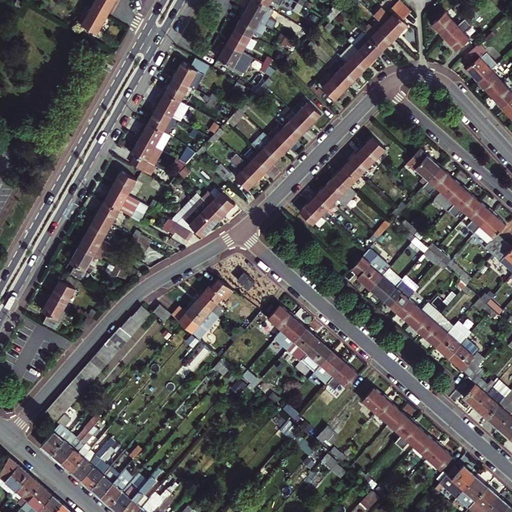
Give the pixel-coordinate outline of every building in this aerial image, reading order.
[(95,0),(92,7),(108,16),(116,0),(95,0)] [(243,11),(260,21),(268,6),(257,0),(251,0),(245,11),(243,10),(243,11)] [(358,0),(351,0),(350,1),(357,9),(362,4),(359,0),(358,0)] [(381,9),(374,16),(383,24),(397,38),(398,36),(397,35),(408,25),(403,20),(410,12),(398,0),(391,8),(394,12),(389,17),(381,9)] [(98,33),(108,16),(92,7),(82,24),(98,33)] [(242,15),(235,28),(251,37),(258,41),(267,25),(260,21),(243,11),(241,14),(242,15)] [(444,39),(458,26),(446,13),(433,25),(443,37),(444,39)] [(333,23),(337,26),(342,21),(338,18),(333,23)] [(458,26),(444,39),(446,41),(447,40),(456,51),(470,39),(464,33),(472,27),(465,20),(458,26)] [(337,26),(333,23),(328,28),(331,31),(337,26)] [(395,40),(397,38),(383,24),(376,31),(369,25),(364,30),(371,36),(384,49),(394,39),(395,40)] [(225,42),(242,52),(251,37),(235,28),(228,41),(226,40),(225,42)] [(374,59),(384,49),(371,36),(359,48),(373,62),(375,60),(374,59)] [(249,56),(242,52),(225,42),(224,44),(225,45),(218,58),(234,67),(240,71),(249,56)] [(371,64),(373,62),(359,48),(354,42),(341,54),(347,60),(360,73),(370,63),(371,64)] [(492,69),(497,65),(487,53),(488,52),(480,43),(465,57),(472,64),(467,68),(477,80),(476,80),(478,82),(492,69)] [(311,48),(307,45),(302,51),(305,54),(311,48)] [(172,76),(189,86),(198,70),(204,74),(209,65),(204,62),(196,57),(191,66),(182,61),(175,75),(173,74),(172,76)] [(269,58),(265,65),(269,67),(273,60),(269,58)] [(350,83),(360,73),(347,60),(335,72),(349,86),(351,84),(350,83)] [(262,80),(269,67),(265,65),(259,62),(256,67),(254,66),(250,73),(262,80)] [(492,69),(478,82),(480,84),(481,84),(490,94),(504,82),(492,69)] [(195,90),(204,74),(198,70),(189,86),(195,90)] [(347,88),(349,86),(335,72),(323,85),(336,97),(346,87),(347,88)] [(164,93),(180,101),(189,86),(172,76),(171,78),(172,79),(164,93)] [(264,82),(268,86),(273,80),(270,77),(264,82)] [(248,94),(251,89),(239,81),(236,87),(248,94)] [(268,86),(264,82),(259,87),(263,91),(268,86)] [(511,91),(504,82),(490,94),(500,104),(499,106),(500,108),(511,96),(511,91)] [(214,91),(211,98),(215,101),(219,94),(214,91)] [(155,106),(172,116),(179,119),(187,105),(180,101),(164,93),(157,105),(156,105),(155,106)] [(511,117),(511,96),(500,108),(502,109),(503,108),(511,117)] [(240,107),(243,110),(248,105),(245,102),(240,107)] [(297,114),(311,127),(313,125),(312,124),(322,115),(308,102),(297,114)] [(155,110),(148,123),(163,131),(172,116),(155,106),(153,109),(155,110)] [(228,119),(233,123),(239,117),(238,116),(243,110),(240,107),(235,112),(228,119)] [(285,127),(297,139),(308,128),(309,129),(311,127),(297,114),(291,108),(284,116),(290,121),(285,127)] [(163,131),(148,123),(141,134),(140,134),(138,136),(155,145),(163,131)] [(273,139),(287,153),(289,151),(287,149),(297,139),(285,127),(273,139)] [(171,135),(163,131),(155,145),(163,150),(171,135)] [(216,131),(210,137),(214,140),(219,134),(216,131)] [(287,153),(273,139),(268,134),(256,146),(261,151),(274,163),(283,153),(284,155),(287,153)] [(139,139),(132,152),(137,155),(147,161),(154,165),(163,150),(155,145),(138,136),(137,138),(139,139)] [(361,145),(359,147),(373,161),(386,148),(373,136),(362,147),(361,145)] [(359,151),(349,161),(361,173),(373,161),(359,147),(357,149),(359,151)] [(440,164),(420,148),(410,159),(408,161),(429,180),(442,165),(441,163),(440,164)] [(178,173),(182,177),(200,154),(197,151),(195,152),(186,163),(178,173)] [(261,151),(249,163),(263,177),(265,175),(263,174),(274,163),(261,151)] [(149,175),(154,165),(147,161),(137,155),(132,165),(149,175)] [(261,179),(263,177),(249,163),(242,157),(236,163),(243,169),(237,175),(250,188),(260,178),(261,179)] [(337,170),(335,172),(349,186),(361,173),(349,161),(338,172),(337,170)] [(216,168),(227,179),(232,174),(221,163),(216,168)] [(429,180),(443,191),(454,178),(443,168),(445,167),(442,165),(429,180)] [(112,182),(110,185),(128,194),(136,180),(121,171),(114,183),(112,182)] [(337,198),(344,205),(356,193),(349,186),(335,172),(333,174),(334,175),(324,186),(337,198)] [(388,176),(394,182),(398,178),(396,176),(392,172),(388,176)] [(178,173),(173,179),(177,182),(182,177),(178,173)] [(394,182),(401,188),(405,183),(398,177),(398,178),(394,182)] [(455,202),(468,188),(466,186),(465,187),(454,178),(443,191),(455,202)] [(140,201),(133,197),(128,194),(110,185),(109,187),(111,187),(104,201),(120,210),(124,212),(131,216),(140,201)] [(344,205),(337,198),(324,186),(314,196),(312,195),(310,196),(325,211),(332,218),(344,205)] [(470,189),(468,188),(455,202),(449,210),(456,216),(463,209),(468,214),(480,201),(469,191),(470,189)] [(210,204),(223,218),(225,216),(224,215),(235,204),(222,191),(210,204)] [(312,223),(325,211),(310,196),(308,199),(310,200),(299,211),(312,223)] [(202,197),(182,218),(203,237),(220,219),(221,220),(223,218),(210,204),(202,197)] [(95,212),(94,215),(111,225),(120,210),(104,201),(97,213),(95,212)] [(476,231),(481,225),(494,210),(492,209),(491,210),(480,201),(468,214),(474,219),(467,226),(475,232),(476,231)] [(403,203),(398,209),(401,212),(406,206),(403,203)] [(401,212),(396,218),(395,219),(402,226),(406,221),(404,219),(412,211),(406,206),(401,212)] [(392,214),(396,218),(401,212),(398,209),(392,214)] [(496,212),(494,210),(481,225),(476,231),(491,244),(486,249),(493,254),(505,239),(500,234),(508,225),(494,213),(496,212)] [(87,231),(103,240),(111,225),(94,215),(93,217),(94,218),(87,231)] [(411,226),(406,221),(402,226),(407,231),(411,226)] [(189,241),(194,234),(185,226),(182,225),(178,222),(173,229),(177,231),(189,241)] [(386,222),(379,230),(383,233),(389,225),(386,222)] [(411,226),(407,231),(410,233),(413,235),(417,231),(411,226)] [(137,230),(133,237),(149,245),(151,240),(141,234),(141,232),(137,230)] [(383,233),(379,230),(375,235),(378,238),(383,233)] [(110,244),(103,240),(87,231),(80,244),(78,243),(77,245),(94,255),(99,257),(102,259),(110,244)] [(370,241),(373,244),(378,238),(375,235),(370,241)] [(149,245),(133,237),(130,243),(135,245),(135,244),(146,250),(149,245)] [(416,238),(412,242),(417,247),(421,243),(421,242),(416,238)] [(511,271),(511,245),(505,239),(493,254),(500,261),(511,271)] [(86,282),(91,272),(86,270),(94,255),(77,245),(75,247),(77,249),(70,261),(75,264),(70,273),(86,282)] [(360,274),(377,255),(370,248),(360,259),(355,265),(353,268),(360,274)] [(86,270),(91,272),(99,257),(94,255),(86,270)] [(368,288),(370,290),(383,275),(390,266),(377,255),(360,274),(358,277),(369,287),(368,288)] [(352,262),(355,265),(360,259),(357,256),(352,262)] [(432,261),(437,265),(441,261),(436,256),(432,261)] [(134,276),(138,270),(120,260),(116,267),(121,269),(127,273),(134,276)] [(443,271),(447,266),(446,266),(441,261),(437,265),(443,271)] [(455,270),(460,274),(464,270),(458,266),(455,270)] [(121,269),(116,267),(113,273),(117,275),(118,274),(125,278),(127,273),(121,269)] [(249,290),(255,282),(245,273),(238,280),(249,290)] [(383,275),(370,290),(372,292),(373,290),(384,300),(396,287),(383,275)] [(212,310),(219,316),(225,309),(218,302),(223,297),(227,300),(235,291),(220,278),(213,286),(211,284),(200,296),(199,295),(197,296),(212,310)] [(50,294),(67,303),(76,288),(60,279),(53,292),(51,292),(50,294)] [(462,289),(466,284),(461,279),(457,284),(462,289)] [(466,284),(462,289),(468,294),(472,289),(466,284)] [(395,313),(409,298),(396,287),(384,300),(395,310),(394,311),(395,313)] [(58,319),(67,303),(50,294),(48,296),(50,297),(42,310),(48,314),(58,319)] [(212,310),(197,296),(196,298),(197,300),(187,311),(181,305),(173,314),(174,314),(184,323),(193,332),(199,337),(206,329),(219,316),(212,310)] [(409,298),(395,313),(398,315),(399,313),(410,322),(422,309),(409,298)] [(70,305),(67,303),(58,319),(61,321),(70,305)] [(483,308),(488,313),(492,308),(487,303),(483,308)] [(137,310),(147,319),(152,313),(142,304),(137,310)] [(167,319),(172,313),(162,304),(157,310),(167,319)] [(268,318),(282,329),(295,315),(293,314),(292,314),(280,304),(268,318)] [(492,308),(488,313),(493,317),(497,313),(492,308)] [(92,309),(89,315),(93,318),(97,312),(92,309)] [(420,334),(422,336),(435,321),(422,309),(410,322),(421,332),(420,334)] [(137,310),(132,316),(142,325),(147,319),(137,310)] [(497,332),(507,322),(499,315),(497,313),(493,317),(491,327),(497,332)] [(61,321),(58,319),(48,314),(44,322),(57,329),(61,321)] [(90,324),(93,318),(89,315),(85,321),(90,324)] [(276,337),(289,348),(307,327),(296,318),(296,317),(295,315),(282,329),(276,337)] [(142,325),(132,316),(131,316),(127,321),(137,330),(142,325)] [(127,321),(121,327),(132,336),(137,330),(127,321)] [(425,336),(436,346),(448,332),(435,321),(422,336),(424,337),(425,336)] [(147,341),(160,328),(155,323),(142,335),(147,341)] [(240,334),(245,328),(241,324),(236,330),(240,334)] [(115,332),(126,343),(132,336),(121,327),(120,326),(115,332)] [(302,360),(321,338),(319,336),(318,337),(307,327),(289,348),(294,353),(294,354),(293,353),(287,359),(296,367),(302,360)] [(235,339),(240,334),(236,330),(231,336),(235,339)] [(121,348),(126,343),(115,332),(110,338),(121,348)] [(448,332),(436,346),(448,356),(446,357),(448,359),(461,344),(448,332)] [(116,354),(121,348),(110,338),(105,343),(116,354)] [(302,360),(315,371),(333,351),(322,341),(322,340),(321,338),(302,360)] [(461,344),(448,359),(450,361),(451,359),(470,375),(477,367),(481,361),(472,353),(477,347),(466,338),(461,344)] [(112,359),(116,354),(105,343),(100,349),(112,359)] [(95,355),(106,365),(112,359),(100,349),(95,355)] [(326,383),(327,382),(334,375),(347,360),(345,359),(344,360),(333,351),(315,371),(314,372),(326,383)] [(102,371),(106,365),(95,355),(90,361),(102,371)] [(223,358),(220,362),(229,370),(232,366),(223,358)] [(348,362),(347,360),(334,375),(327,382),(335,389),(341,382),(347,387),(359,373),(347,363),(348,362)] [(85,366),(97,376),(102,371),(90,361),(85,366)] [(220,362),(208,375),(217,383),(229,370),(220,362)] [(245,371),(248,368),(242,362),(239,365),(245,371)] [(92,382),(97,376),(85,366),(80,372),(92,382)] [(470,375),(468,376),(476,383),(463,398),(475,408),(487,394),(498,381),(496,379),(493,382),(477,367),(470,375)] [(75,377),(87,387),(92,382),(80,372),(75,377)] [(248,386),(251,383),(242,375),(230,389),(239,397),(248,386)] [(82,393),(87,387),(75,377),(70,383),(82,393)] [(77,398),(82,393),(70,383),(65,389),(77,398)] [(251,383),(248,386),(258,395),(261,392),(255,386),(251,383)] [(272,394),(275,391),(269,386),(266,389),(272,394)] [(375,412),(388,397),(386,396),(385,397),(374,387),(362,400),(375,412)] [(72,404),(77,398),(65,389),(60,394),(72,404)] [(67,410),(72,404),(60,394),(55,400),(67,410)] [(475,408),(486,417),(498,404),(487,394),(475,408)] [(498,428),(511,411),(511,401),(505,396),(498,404),(486,417),(498,428)] [(375,412),(388,423),(400,410),(389,400),(390,399),(388,397),(375,412)] [(62,416),(64,413),(67,410),(55,400),(50,406),(62,416)] [(57,421),(62,416),(50,406),(45,411),(57,421)] [(297,416),(300,413),(294,408),(291,411),(297,416)] [(400,410),(388,423),(402,435),(415,421),(413,419),(411,420),(400,410)] [(511,411),(498,428),(509,438),(511,434),(511,411)] [(73,430),(71,432),(52,454),(62,463),(89,432),(94,426),(103,416),(99,412),(86,426),(87,426),(79,435),(73,430)] [(52,454),(71,432),(66,427),(73,420),(64,413),(62,416),(57,421),(58,422),(45,438),(40,443),(52,454)] [(300,413),(297,416),(302,421),(305,418),(300,413)] [(309,441),(292,432),(296,424),(287,419),(279,434),(309,449),(309,448),(306,446),(309,441)] [(408,454),(415,446),(426,433),(416,423),(417,422),(415,421),(402,435),(395,442),(408,454)] [(317,436),(328,447),(338,436),(327,425),(317,436)] [(89,432),(93,435),(95,436),(99,431),(94,426),(89,432)] [(93,435),(89,432),(62,463),(72,471),(84,456),(78,451),(83,446),(93,435)] [(427,458),(440,443),(439,442),(438,443),(426,433),(415,446),(427,458)] [(100,458),(112,445),(117,439),(113,435),(96,455),(100,458)] [(441,469),(453,456),(441,446),(442,445),(440,443),(427,458),(441,469)] [(116,448),(112,445),(100,458),(104,462),(116,448)] [(333,448),(338,453),(341,450),(336,445),(333,448)] [(84,456),(88,452),(89,451),(83,446),(78,451),(84,456)] [(347,455),(341,450),(338,453),(344,458),(347,455)] [(90,461),(94,457),(88,452),(84,456),(90,461)] [(84,456),(72,471),(82,480),(100,458),(96,455),(94,457),(90,461),(84,456)] [(128,466),(135,458),(132,455),(113,475),(108,470),(105,474),(114,482),(118,478),(128,466)] [(341,477),(346,470),(326,455),(321,462),(341,477)] [(18,489),(30,474),(9,456),(0,472),(0,482),(13,494),(18,489)] [(104,462),(100,458),(82,480),(92,488),(105,474),(99,468),(102,465),(104,462)] [(105,474),(108,470),(102,465),(99,468),(105,474)] [(127,486),(135,477),(129,472),(132,470),(128,466),(118,478),(127,486)] [(457,497),(476,476),(464,466),(452,480),(446,487),(457,497)] [(365,476),(368,473),(362,468),(359,471),(365,476)] [(118,511),(121,511),(149,481),(139,472),(135,477),(127,486),(110,505),(118,511)] [(368,473),(365,476),(370,481),(373,478),(368,473)] [(20,500),(24,504),(41,484),(30,474),(18,489),(24,495),(20,500)] [(101,497),(114,482),(105,474),(92,488),(101,497)] [(446,487),(452,480),(446,474),(437,485),(436,485),(442,491),(446,487)] [(153,476),(149,481),(121,511),(137,511),(142,507),(136,501),(139,497),(143,493),(143,494),(156,479),(153,476)] [(469,507),(487,486),(476,476),(457,497),(469,507)] [(118,478),(114,482),(101,497),(110,505),(127,486),(118,478)] [(172,493),(158,509),(160,511),(162,511),(173,500),(172,499),(184,485),(181,483),(172,493)] [(29,511),(37,511),(53,494),(41,484),(24,504),(30,509),(29,511)] [(474,511),(486,511),(499,497),(487,486),(469,507),(474,511)] [(148,511),(142,507),(137,511),(155,511),(158,509),(172,493),(167,489),(153,505),(148,511)] [(371,490),(360,502),(368,509),(378,497),(371,490)] [(385,494),(390,499),(393,496),(388,491),(385,494)] [(37,511),(54,511),(63,503),(53,494),(37,511)] [(390,499),(395,504),(398,500),(393,496),(390,499)] [(142,507),(145,503),(139,497),(136,501),(142,507)] [(506,511),(511,507),(499,497),(486,511),(506,511)] [(145,503),(142,507),(148,511),(153,505),(148,500),(145,503)] [(71,511),(72,511),(63,503),(54,511),(71,511)]
